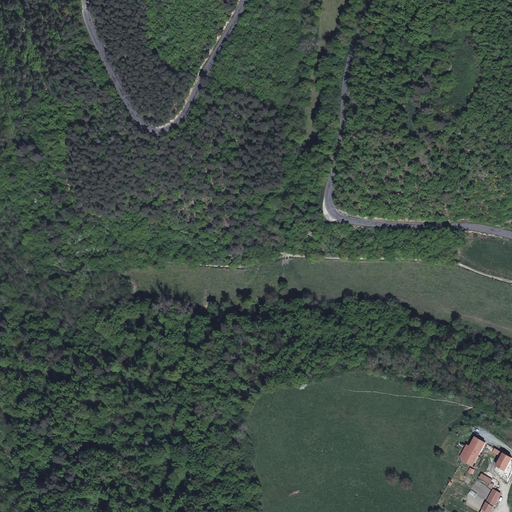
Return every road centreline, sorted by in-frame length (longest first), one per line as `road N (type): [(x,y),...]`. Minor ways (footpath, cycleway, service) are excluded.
road 1 (tertiary): [(511,235),(363,221),(329,207),(341,144),(335,85),(365,0)]
road 2 (tertiary): [(241,0),(179,124),(157,131),(132,116),(83,16),(83,0)]
